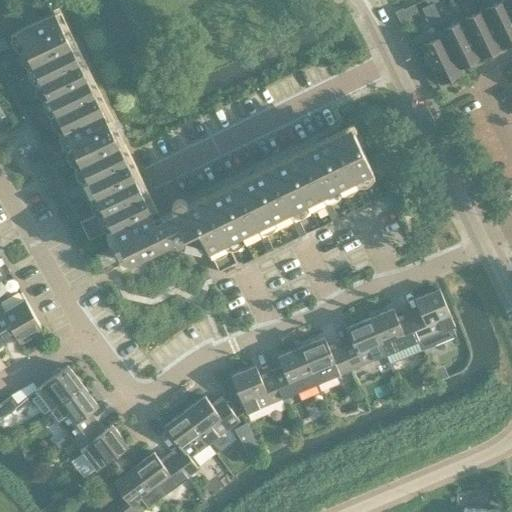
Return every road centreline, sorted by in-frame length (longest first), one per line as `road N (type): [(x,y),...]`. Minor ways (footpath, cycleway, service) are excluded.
road 1 (residential): [(84,334),(144,403),(221,353),(486,244)]
road 2 (residential): [(486,244),(368,0)]
road 3 (residential): [(354,511),(511,437)]
road 4 (residential): [(0,184),(84,334)]
